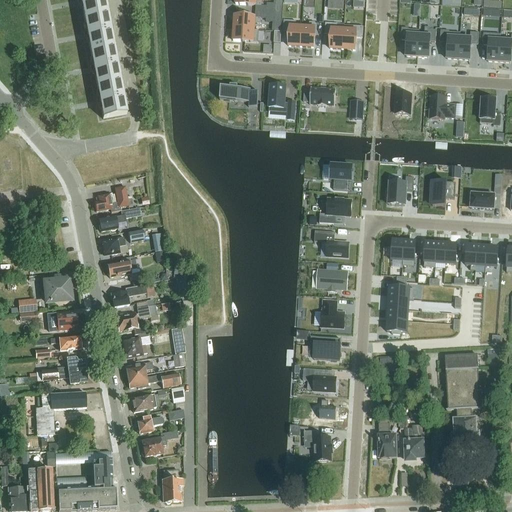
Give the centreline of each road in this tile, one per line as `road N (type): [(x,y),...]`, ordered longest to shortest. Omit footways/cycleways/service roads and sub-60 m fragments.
road 1 (residential): [(135,511),(72,193),(50,154)]
road 2 (residential): [(216,0),(212,65),(511,86)]
road 3 (residential): [(350,497),(369,220)]
road 4 (unclassified): [(50,154),(128,140),(132,131),(113,0)]
road 5 (residential): [(369,220),(511,229)]
road 6 (unclassified): [(10,105),(41,77),(46,60),(34,0)]
